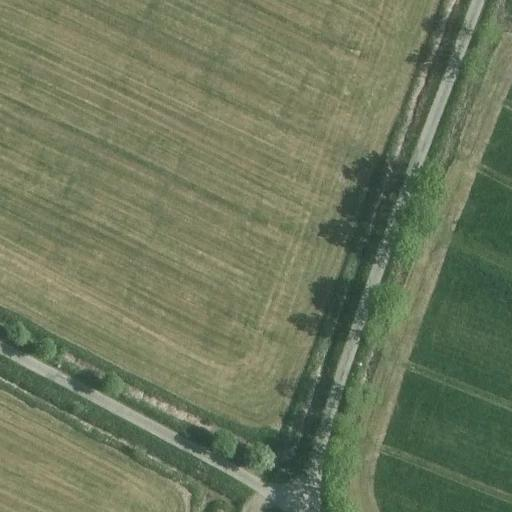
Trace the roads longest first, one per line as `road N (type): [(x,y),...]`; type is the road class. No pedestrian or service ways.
road 1 (track): [(292,504),(477,0)]
road 2 (track): [(292,504),(226,461),(0,348)]
